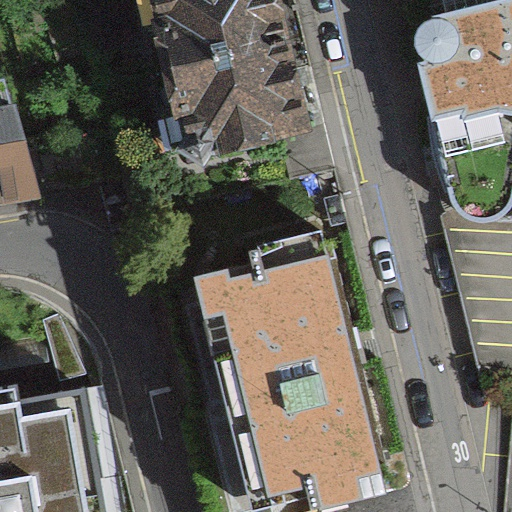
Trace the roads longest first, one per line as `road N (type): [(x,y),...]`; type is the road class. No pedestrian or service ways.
road 1 (residential): [(467,511),(346,0)]
road 2 (residential): [(0,247),(50,250),(86,266),(124,314),(177,511)]
